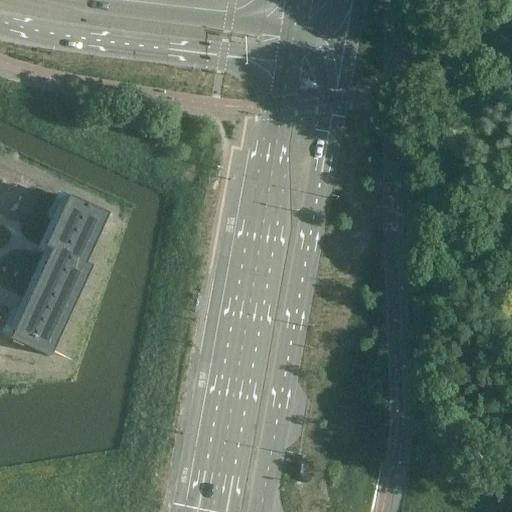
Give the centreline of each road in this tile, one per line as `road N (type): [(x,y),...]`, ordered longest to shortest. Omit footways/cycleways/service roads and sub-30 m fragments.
road 1 (secondary): [(284,60),(214,483)]
road 2 (secondary): [(265,488),(339,66)]
road 3 (tertiary): [(0,20),(284,60)]
road 4 (tertiary): [(292,23),(100,0)]
